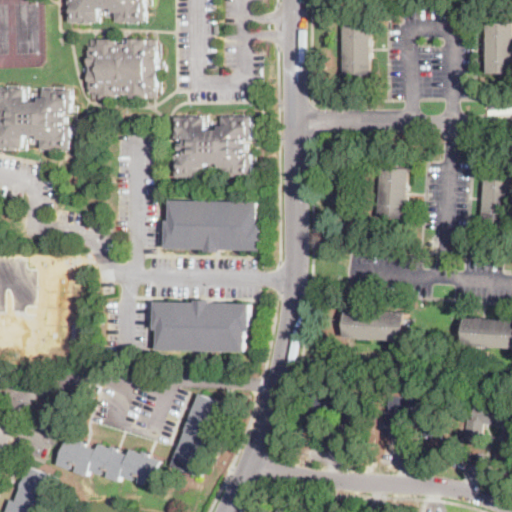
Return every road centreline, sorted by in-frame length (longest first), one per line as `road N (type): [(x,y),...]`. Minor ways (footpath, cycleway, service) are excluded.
road 1 (tertiary): [(225,511),(266,429),(295,317),(295,0)]
road 2 (residential): [(297,280),(149,278),(120,270),(80,232),(39,220),(22,179),(0,176)]
road 3 (residential): [(252,456),(298,474),(445,487),(511,508)]
road 4 (residential): [(297,121),(511,121)]
